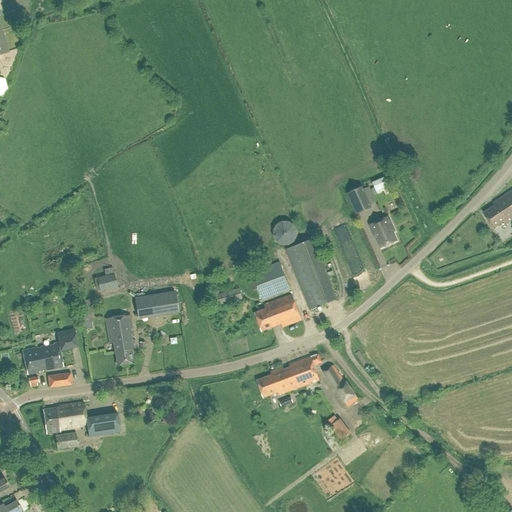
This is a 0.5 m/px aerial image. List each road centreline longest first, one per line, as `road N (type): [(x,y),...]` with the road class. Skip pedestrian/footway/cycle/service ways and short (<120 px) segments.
road 1 (residential): [(0,411),(34,394),(217,368),(324,336),(409,266),(511,159)]
road 2 (track): [(324,336),(367,393),(458,466),(493,511)]
